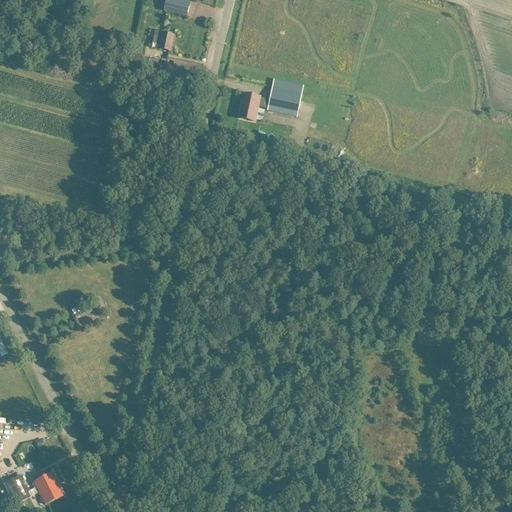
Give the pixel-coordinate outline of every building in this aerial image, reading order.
[(176,0),(166,0),(163,12),(187,17),(190,3),(176,0)] [(159,21),(153,48),(172,53),(172,52),(178,27),(179,26),(167,23),(170,13),(163,12),(161,21),(159,21)] [(146,62),(140,52),(132,58),(138,67),(146,62)] [(297,118),(303,87),(274,81),(270,100),(260,98),(243,95),(238,119),(255,123),(258,107),(268,109),(267,112),(297,118)] [(100,297),(93,301),(98,309),(104,306),(100,297)] [(90,307),(74,315),(76,320),(92,312),(90,307)] [(420,309),(419,329),(448,330),(449,310),(420,309)] [(37,488),(28,493),(20,476),(4,485),(14,506),(39,493),(45,505),(63,496),(60,497),(54,484),(56,483),(52,474),(34,483),(37,488)]
